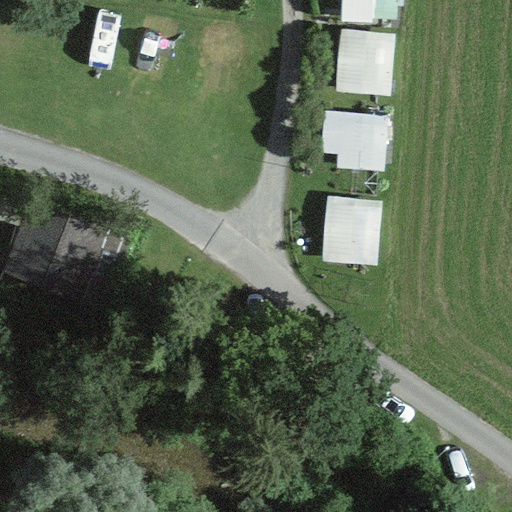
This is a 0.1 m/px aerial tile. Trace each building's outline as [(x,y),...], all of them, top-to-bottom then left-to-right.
[(346,0),(346,10),(399,12),(399,0),(346,0)] [(395,89),(397,25),(342,24),(340,87),(395,89)] [(326,104),(324,157),(392,160),(394,107),(326,104)] [(382,258),(384,194),(328,192),(326,256),(382,258)] [(86,224),(39,208),(30,236),(77,252),(86,224)]
